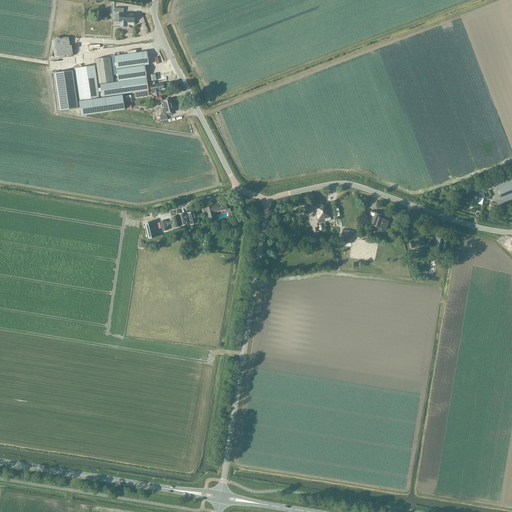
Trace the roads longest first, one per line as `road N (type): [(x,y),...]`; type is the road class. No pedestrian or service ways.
road 1 (unclassified): [(221,493),(268,199)]
road 2 (tertiary): [(511,232),(342,183),(268,199)]
road 3 (tertiary): [(268,199),(234,183),(156,24),(155,0)]
road 4 (tertiary): [(192,492),(0,462)]
